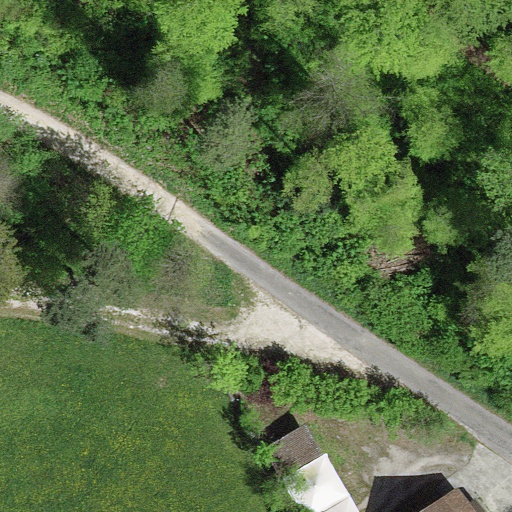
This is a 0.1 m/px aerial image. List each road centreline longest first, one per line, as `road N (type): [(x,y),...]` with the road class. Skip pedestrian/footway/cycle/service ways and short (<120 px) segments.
road 1 (track): [(0,113),(198,227),(403,370)]
road 2 (track): [(0,300),(403,370)]
